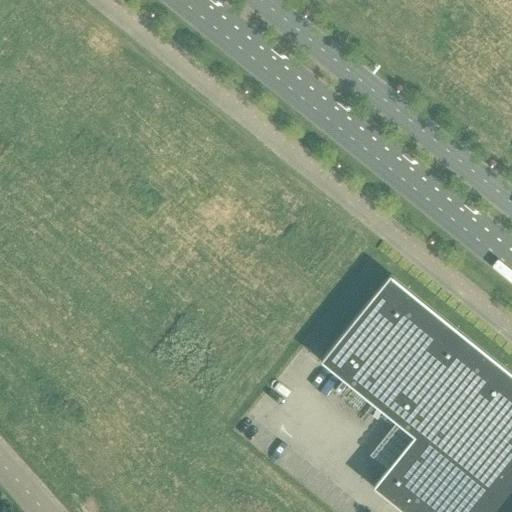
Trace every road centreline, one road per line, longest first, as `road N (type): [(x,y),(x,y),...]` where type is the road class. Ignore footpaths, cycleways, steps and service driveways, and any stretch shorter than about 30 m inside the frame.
road 1 (secondary): [(175,0),(511,271)]
road 2 (secondary): [(511,208),(251,0)]
